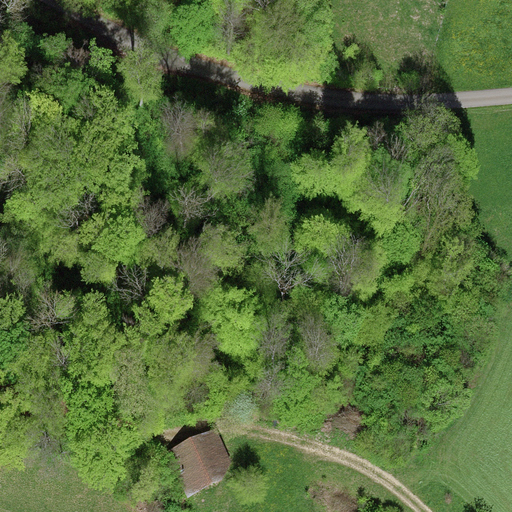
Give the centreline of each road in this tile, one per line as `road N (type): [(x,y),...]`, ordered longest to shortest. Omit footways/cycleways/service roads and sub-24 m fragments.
road 1 (unclassified): [(511,94),(351,100),(264,87),(187,62),(59,0)]
road 2 (track): [(0,384),(134,427),(231,432),(318,452),(405,491),(424,511)]
